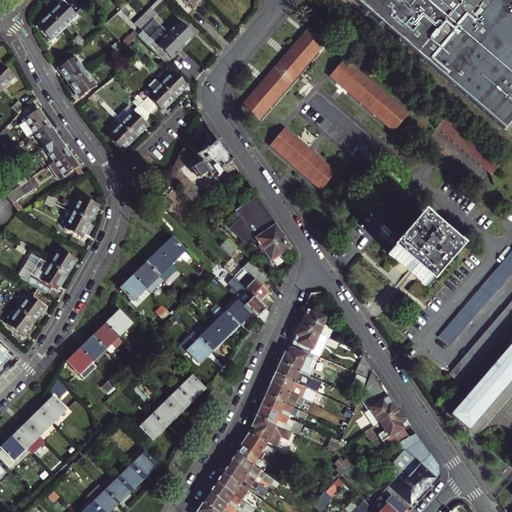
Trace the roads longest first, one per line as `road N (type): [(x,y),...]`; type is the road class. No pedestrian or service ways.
road 1 (residential): [(272,0),(215,75),(209,99),(310,256)]
road 2 (residential): [(180,511),(237,422),(310,256)]
road 3 (residential): [(310,256),(463,475)]
road 4 (residential): [(111,178),(116,211),(109,236),(31,365)]
road 5 (residential): [(6,13),(111,178)]
